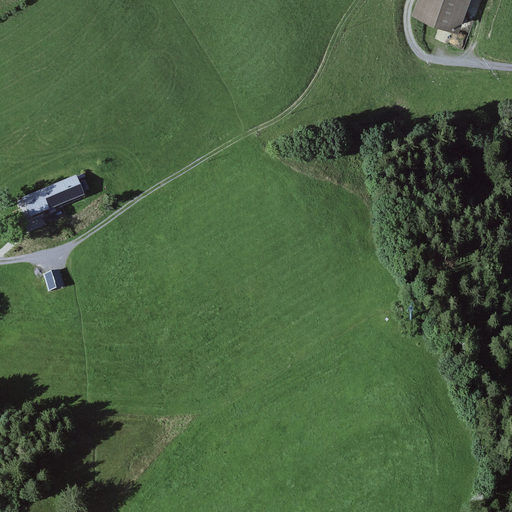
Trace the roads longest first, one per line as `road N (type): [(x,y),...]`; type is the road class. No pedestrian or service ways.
road 1 (track): [(58,252),(261,129)]
road 2 (track): [(261,129),(308,89),(359,0)]
road 3 (track): [(511,68),(432,61),(410,35),(411,0)]
